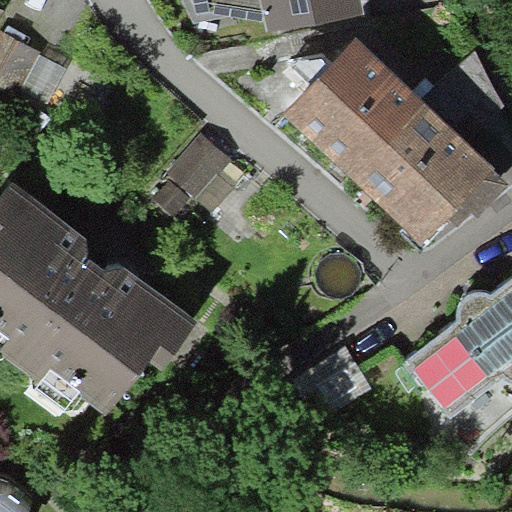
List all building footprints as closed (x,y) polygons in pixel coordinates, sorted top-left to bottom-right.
[(360,0),(259,0),(266,32),(363,12),(360,0)] [(40,52),(0,30),(0,91),(15,100),(40,54),(40,52)] [(350,178),(424,101),(356,37),(282,115),(350,178)] [(475,51),(424,101),(468,143),(504,106),(475,51)] [(66,69),(40,54),(15,100),(41,114),(66,69)] [(468,143),(424,101),(350,178),(420,246),(493,166),(468,143)] [(247,173),(201,132),(165,173),(170,177),(151,198),(173,218),(192,196),(211,212),(247,173)] [(0,331),(9,338),(0,349),(0,351),(6,356),(32,377),(39,383),(51,370),(79,390),(77,394),(88,402),(106,415),(149,358),(162,368),(197,320),(123,266),(104,268),(86,255),(86,236),(13,183),(0,199),(0,331)] [(511,278),(492,294),(490,292),(487,291),(482,290),(476,291),(471,293),(466,294),(464,297),(460,301),(459,305),(458,310),(458,316),(458,320),(405,361),(450,418),(503,377),(506,380),(508,382),(511,383),(511,382),(511,278)] [(0,359),(1,360),(6,356),(0,351),(0,349),(9,338),(0,331),(0,359)] [(372,387),(345,346),(293,380),(305,397),(315,391),(330,414),(372,387)] [(80,413),(88,402),(77,394),(79,390),(51,370),(39,383),(32,377),(31,389),(64,412),(80,413)] [(0,511),(30,511),(35,499),(10,474),(0,470),(0,511)]
